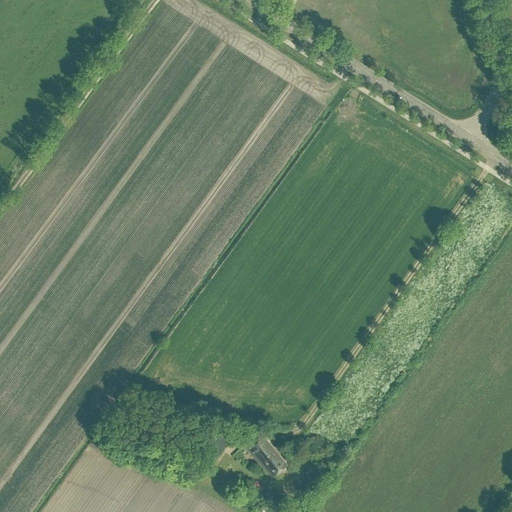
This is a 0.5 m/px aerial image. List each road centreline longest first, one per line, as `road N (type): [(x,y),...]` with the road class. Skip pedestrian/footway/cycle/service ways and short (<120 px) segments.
road 1 (track): [(497,156),(298,428)]
road 2 (tertiary): [(467,136),(249,0)]
road 3 (track): [(151,0),(0,204)]
road 4 (track): [(44,511),(98,436),(198,471)]
road 5 (tertiary): [(467,136),(500,77),(485,0)]
